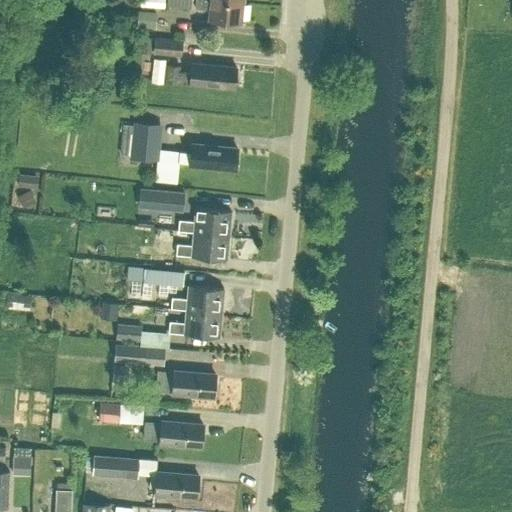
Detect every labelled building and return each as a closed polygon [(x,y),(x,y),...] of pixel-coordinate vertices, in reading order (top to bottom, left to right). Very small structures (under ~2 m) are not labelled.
[(242,2),(222,0),(195,0),(194,7),(202,8),(202,7),(209,8),(208,19),(240,22),(242,2)] [(182,38),(147,35),(146,53),(181,56),(182,38)] [(165,79),(233,87),(235,68),(190,63),(189,72),(177,71),(177,67),(166,66),(165,79)] [(134,121),(131,156),(156,159),(160,124),(134,121)] [(179,162),(189,163),(235,167),(237,147),(191,143),(190,151),(180,150),(179,162)] [(172,175),(174,148),(161,147),(159,174),(172,175)] [(177,191),(141,188),(139,201),(176,205),(177,191)] [(108,217),(123,218),(123,204),(108,204),(108,217)] [(192,230),(228,234),(230,209),(195,206),(194,220),(178,219),(177,230),(192,232),(192,230)] [(52,240),(105,256),(109,243),(56,227),(52,240)] [(226,258),(228,234),(192,230),(192,232),(191,244),(176,242),(175,253),(226,258)] [(127,289),(128,262),(115,262),(114,288),(127,289)] [(175,268),(136,264),(134,280),(173,284),(175,268)] [(185,308),(221,311),(223,287),(188,283),(187,298),(171,296),(170,307),(185,309),(185,308)] [(148,305),(165,307),(166,294),(150,292),(148,305)] [(16,294),(14,319),(26,320),(27,295),(16,294)] [(218,336),(221,311),(185,308),(185,309),(184,322),(169,320),(168,331),(218,336)] [(141,323),(117,322),(116,338),(139,339),(141,323)] [(164,346),(115,342),(114,360),(163,364),(164,346)] [(213,395),(215,373),(173,370),(171,391),(213,395)] [(119,401),(100,399),(98,419),(117,421),(119,401)] [(201,445),(203,424),(161,420),(159,441),(201,445)] [(177,443),(152,440),(151,454),(175,456),(177,443)] [(139,457),(93,453),(91,473),(137,477),(139,457)] [(30,454),(13,454),(12,472),(30,473),(30,454)] [(8,470),(0,470),(0,506),(8,507),(8,470)] [(196,495),(198,474),(156,471),(154,492),(196,495)] [(70,511),(71,489),(56,488),(54,511),(70,511)] [(82,502),(81,511),(154,511),(155,507),(110,505),(110,503),(82,502)]
